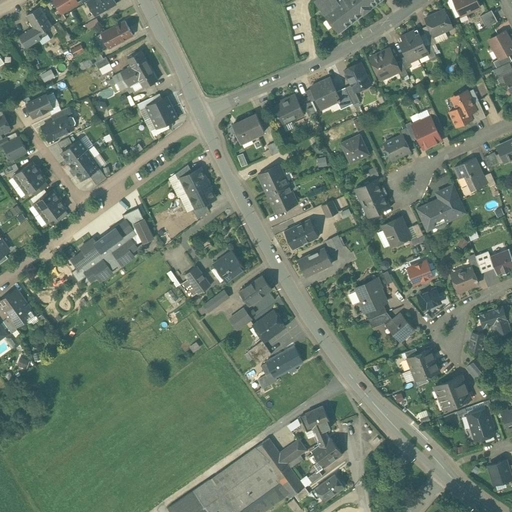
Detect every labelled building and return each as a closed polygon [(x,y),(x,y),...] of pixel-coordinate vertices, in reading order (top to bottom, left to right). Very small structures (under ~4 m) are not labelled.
[(76,0),(54,0),(60,9),(62,12),(78,3),(76,0)] [(113,0),(88,0),(87,1),(95,15),(116,3),(113,0)] [(315,0),(315,1),(323,11),(339,32),(363,14),(371,8),(380,0),(315,0)] [(477,0),(453,0),(460,15),(480,6),(477,0)] [(52,26),(40,7),(26,15),(34,28),(38,34),(45,30),(52,26)] [(62,12),(60,9),(55,12),(61,22),(66,19),(62,12)] [(444,9),(425,18),(429,26),(433,36),(434,36),(452,27),(444,9)] [(491,10),(480,16),(486,27),(497,21),(491,10)] [(58,21),(53,25),(60,35),(65,32),(58,21)] [(125,21),(111,28),(118,42),(133,35),(125,21)] [(433,36),(429,26),(423,29),(430,45),(431,45),(437,42),(434,36),(433,36)] [(34,28),(20,37),(26,47),(40,38),(41,38),(38,34),(34,28)] [(118,42),(111,28),(101,33),(109,48),(118,42)] [(45,30),(38,34),(41,38),(40,38),(48,34),(45,30)] [(425,47),(419,35),(415,33),(414,31),(407,34),(418,57),(427,53),(428,53),(425,47)] [(511,46),(504,31),(489,39),(499,58),(500,58),(508,54),(511,51),(511,46)] [(418,57),(407,34),(401,37),(402,40),(400,44),(406,56),(409,62),(409,61),(418,57)] [(431,45),(430,45),(425,47),(428,53),(427,53),(429,58),(436,56),(431,45)] [(72,50),(74,55),(84,51),(82,46),(72,50)] [(141,50),(127,58),(131,66),(135,73),(150,65),(141,50)] [(389,50),(380,54),(380,53),(376,55),(371,57),(380,76),(386,73),(389,74),(398,70),(389,50)] [(100,52),(87,59),(91,65),(103,58),(100,52)] [(474,62),(468,52),(462,55),(468,66),(474,62)] [(508,54),(500,58),(499,58),(493,62),(496,68),(509,62),(511,61),(508,54)] [(406,56),(401,59),(401,61),(405,69),(412,67),(409,61),(409,62),(406,56)] [(103,58),(91,65),(86,68),(87,68),(89,73),(98,68),(99,69),(109,63),(106,57),(103,58)] [(91,65),(87,59),(82,62),(86,68),(91,65)] [(405,69),(401,61),(395,63),(398,70),(401,77),(408,74),(405,69)] [(370,84),(360,62),(359,63),(356,62),(353,63),(352,66),(344,70),(351,85),(354,91),(355,91),(370,84)] [(511,68),(509,62),(496,68),(493,69),(500,86),(506,83),(504,78),(511,73),(511,68)] [(150,65),(135,73),(139,80),(144,88),(158,80),(150,65)] [(131,66),(120,71),(124,79),(135,73),(131,66)] [(44,80),(54,76),(51,68),(40,73),(44,80)] [(120,71),(112,76),(113,78),(116,83),(124,79),(120,71)] [(135,73),(124,79),(128,86),(139,80),(135,73)] [(330,78),(310,87),(311,89),(316,99),(320,109),(337,101),(338,102),(341,101),(330,78)] [(128,86),(124,79),(116,83),(118,86),(120,90),(128,86)] [(360,102),(355,91),(354,91),(351,85),(345,87),(346,88),(351,101),(353,105),(360,102)] [(351,101),(346,88),(339,91),(345,104),(351,101)] [(311,89),(306,91),(308,97),(311,102),(316,99),(311,89)] [(467,89),(457,94),(458,97),(460,100),(454,103),(456,108),(449,111),(456,126),(471,120),(472,119),(469,113),(476,110),(473,102),(467,89)] [(47,94),(26,104),(33,117),(53,107),(47,94)] [(295,95),(287,98),(287,100),(275,106),(275,105),(274,105),(278,113),(277,114),(278,116),(279,116),(283,124),(283,122),(290,119),(291,120),(304,114),(304,115),(304,114),(295,94),(294,94),(295,95)] [(153,96),(137,104),(140,109),(146,106),(156,101),(153,96)] [(156,101),(146,106),(152,117),(172,107),(170,104),(171,102),(170,100),(168,99),(166,96),(156,101)] [(308,97),(301,100),(308,114),(315,111),(311,102),(308,97)] [(486,117),(478,100),(473,102),(476,110),(469,113),(472,119),(471,120),(472,121),(475,122),(486,117)] [(68,106),(52,114),(54,120),(66,114),(66,115),(71,112),(68,106)] [(172,107),(152,117),(157,128),(177,118),(176,115),(176,113),(175,110),(173,110),(172,107)] [(432,107),(427,109),(430,116),(435,125),(440,123),(432,107)] [(54,120),(42,126),(49,140),(73,128),(71,125),(74,124),(75,121),(73,117),(71,116),(68,117),(66,115),(66,114),(54,120)] [(256,114),(233,125),(241,142),(265,131),(256,114)] [(0,117),(0,132),(10,128),(4,115),(0,117)] [(435,125),(430,116),(421,121),(432,144),(441,140),(435,125)] [(432,144),(421,121),(412,125),(414,129),(418,137),(423,148),(432,144)] [(411,122),(406,124),(407,127),(409,131),(414,129),(412,125),(411,122)] [(407,127),(400,130),(402,135),(406,143),(413,140),(409,131),(407,127)] [(418,137),(414,129),(409,131),(413,140),(413,139),(418,137)] [(360,135),(342,143),(350,162),(368,153),(360,135)] [(402,135),(384,143),(392,160),(410,151),(406,143),(402,135)] [(6,136),(0,139),(0,147),(4,145),(3,145),(9,142),(6,136)] [(9,142),(3,145),(4,145),(10,159),(27,151),(20,137),(9,142)] [(69,137),(58,142),(61,148),(71,142),(69,137)] [(80,139),(62,152),(66,159),(64,160),(66,163),(68,162),(86,149),(80,139)] [(511,139),(497,147),(504,161),(509,159),(509,160),(511,159),(511,158),(511,157),(511,139)] [(278,141),(267,145),(272,155),(282,151),(278,141)] [(86,149),(68,162),(73,168),(70,169),(73,172),(93,158),(86,149)] [(494,152),(483,157),(489,168),(500,163),(494,152)] [(325,156),(317,157),(318,165),(327,163),(325,156)] [(483,176),(475,157),(454,167),(459,178),(464,175),(471,190),(487,183),(483,176)] [(93,158),(73,172),(75,175),(77,173),(82,180),(89,175),(99,168),(99,167),(93,158)] [(33,161),(13,175),(20,185),(39,171),(33,161)] [(16,163),(3,169),(6,174),(18,168),(16,163)] [(188,164),(175,174),(178,179),(181,178),(180,177),(192,172),(188,164)] [(279,164),(258,174),(267,194),(288,184),(279,164)] [(99,168),(89,175),(92,179),(102,172),(99,168)] [(192,172),(180,177),(181,178),(188,193),(208,183),(200,168),(192,172)] [(375,168),(370,170),(373,176),(378,174),(375,168)] [(39,171),(20,185),(27,194),(32,190),(44,181),(46,180),(39,171)] [(102,172),(92,179),(96,184),(106,177),(102,172)] [(490,172),(483,176),(487,183),(488,186),(495,183),(490,172)] [(376,179),(370,182),(368,182),(365,183),(364,185),(361,186),(359,186),(356,187),(355,189),(358,197),(360,198),(364,205),(366,206),(370,214),(371,215),(380,211),(389,206),(376,179)] [(44,181),(32,190),(36,195),(48,186),(44,181)] [(208,183),(188,193),(195,208),(205,203),(215,198),(208,183)] [(288,184),(267,194),(276,213),(298,203),(288,184)] [(453,185),(437,192),(440,198),(443,205),(455,200),(458,198),(453,185)] [(53,190),(34,204),(40,213),(60,199),(53,190)] [(455,200),(443,205),(440,198),(418,208),(426,226),(433,223),(434,225),(437,227),(440,227),(443,226),(445,223),(446,220),(461,214),(455,200)] [(60,199),(40,213),(47,222),(52,219),(65,209),(66,208),(60,199)] [(332,200),(321,205),(327,217),(338,212),(332,200)] [(205,203),(195,208),(192,209),(197,219),(209,210),(205,203)] [(14,214),(21,210),(17,204),(10,208),(14,214)] [(65,209),(52,219),(55,224),(68,214),(65,209)] [(380,211),(371,215),(370,214),(363,218),(367,225),(383,218),(380,211)] [(401,216),(382,225),(392,246),(410,237),(401,216)] [(144,219),(135,223),(135,225),(143,240),(144,243),(153,238),(144,219)] [(310,220),(285,231),(284,231),(293,249),(293,248),(317,236),(318,237),(310,219),(309,219),(310,220)] [(126,220),(95,242),(93,238),(80,247),(83,251),(71,260),(78,268),(80,267),(91,281),(97,276),(100,281),(112,272),(110,270),(120,263),(122,265),(134,256),(130,252),(137,247),(135,244),(130,238),(136,234),(132,228),(126,220)] [(424,235),(418,223),(412,225),(418,238),(424,235)] [(135,244),(143,240),(135,225),(132,228),(136,234),(130,238),(135,244)] [(165,226),(158,229),(164,241),(171,238),(165,226)] [(338,235),(326,240),(331,252),(343,246),(338,235)] [(325,248),(298,260),(305,276),(318,270),(317,269),(325,265),(325,266),(332,263),(325,248)] [(508,249),(490,256),(490,255),(489,255),(497,274),(498,274),(497,274),(502,272),(503,273),(509,271),(509,269),(511,267),(511,255),(509,248),(508,248),(508,249)] [(232,251),(214,264),(227,281),(245,268),(232,251)] [(476,258),(469,261),(471,267),(472,267),(475,276),(482,273),(476,258)] [(426,261),(408,268),(409,271),(408,273),(408,276),(409,278),(411,280),(413,281),(414,284),(433,277),(430,271),(426,261)] [(210,285),(196,266),(184,274),(199,294),(210,285)] [(471,267),(451,275),(458,291),(478,283),(475,276),(472,267),(471,267)] [(262,275),(245,287),(247,289),(242,293),(250,305),(272,289),(262,275)] [(377,278),(354,288),(361,303),(365,311),(383,303),(386,302),(380,288),(381,287),(377,278)] [(435,288),(418,295),(418,296),(417,298),(418,301),(420,302),(423,309),(441,302),(435,288)] [(173,302),(177,297),(169,290),(165,294),(173,302)] [(224,290),(204,304),(209,311),(228,297),(224,290)] [(27,303),(19,292),(11,297),(9,294),(0,300),(0,306),(8,318),(15,327),(34,313),(27,303)] [(41,312),(32,300),(27,303),(34,313),(36,316),(41,312)] [(383,303),(365,311),(368,319),(387,312),(383,303)] [(510,330),(503,306),(479,313),(483,327),(493,323),(497,334),(510,330)] [(244,308),(229,318),(238,330),(252,319),(244,308)] [(274,311),(254,325),(264,340),(284,325),(279,319),(279,317),(277,314),(275,314),(274,311)] [(387,312),(368,319),(372,327),(384,323),(386,325),(393,320),(387,312)] [(414,329),(401,313),(393,320),(386,325),(400,341),(414,329)] [(15,327),(8,318),(3,321),(12,333),(17,330),(15,327)] [(484,334),(472,331),(468,349),(480,352),(484,334)] [(12,333),(6,337),(14,348),(19,344),(12,333)] [(5,340),(0,344),(0,354),(10,347),(5,340)] [(262,340),(247,351),(252,358),(267,347),(262,340)] [(294,346),(266,361),(272,372),(275,377),(289,370),(290,373),(296,370),(295,366),(303,362),(294,346)] [(267,347),(252,358),(257,364),(271,354),(267,347)] [(416,348),(405,352),(407,358),(418,354),(416,348)] [(418,354),(407,358),(411,369),(435,360),(430,349),(418,354)] [(483,366),(477,358),(470,364),(479,375),(488,367),(485,364),(483,366)] [(435,360),(411,369),(416,380),(426,376),(439,371),(435,360)] [(272,372),(258,379),(262,388),(277,380),(275,377),(272,372)] [(426,376),(416,380),(418,386),(428,382),(426,376)] [(461,376),(435,386),(444,409),(470,398),(461,376)] [(489,400),(483,402),(486,408),(488,415),(494,413),(489,400)] [(323,406),(306,413),(306,414),(300,416),(307,431),(311,429),(313,434),(315,433),(319,443),(323,440),(322,438),(327,436),(325,430),(324,427),(323,424),(328,422),(330,421),(323,406)] [(486,408),(467,414),(471,427),(490,421),(488,415),(486,408)] [(511,409),(503,413),(508,430),(511,428),(511,409)] [(287,425),(291,430),(301,423),(297,417),(287,425)] [(490,421),(471,427),(475,440),(494,434),(490,421)] [(327,436),(322,438),(323,440),(319,443),(318,443),(320,445),(329,438),(327,436)] [(287,463),(280,453),(269,438),(254,448),(255,449),(259,455),(279,482),(287,494),(290,497),(294,495),(304,487),(290,467),(287,463)] [(320,445),(312,451),(325,467),(342,454),(329,438),(320,445)] [(299,439),(280,453),(287,463),(300,454),(306,450),(299,439)] [(255,449),(229,467),(233,473),(259,455),(255,449)] [(300,454),(287,463),(290,467),(302,458),(300,454)] [(259,455),(233,473),(214,486),(214,487),(231,511),(236,511),(279,482),(259,455)] [(506,460),(488,466),(494,484),(511,478),(508,466),(506,460)] [(344,487),(335,474),(315,488),(320,496),(325,501),(344,487)] [(231,511),(214,487),(214,486),(209,479),(194,490),(209,511),(231,511)] [(279,482),(236,511),(262,511),(287,494),(279,482)] [(304,487),(294,495),(299,501),(308,494),(304,487)] [(320,496),(315,488),(311,491),(316,499),(320,496)] [(209,511),(194,490),(167,508),(170,511),(209,511)] [(302,509),(294,498),(286,503),(292,511),(295,511),(300,509),(301,509),(302,509)]
